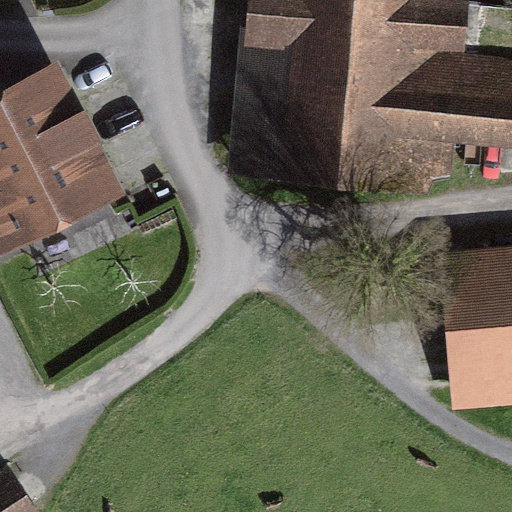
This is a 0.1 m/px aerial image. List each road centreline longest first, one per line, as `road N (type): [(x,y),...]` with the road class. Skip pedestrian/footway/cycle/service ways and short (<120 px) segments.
road 1 (residential): [(0,448),(149,354),(259,263),(149,129),(140,0)]
road 2 (track): [(511,208),(353,222),(259,263)]
